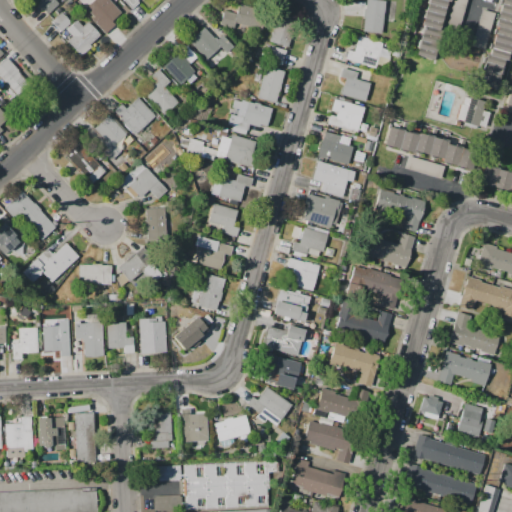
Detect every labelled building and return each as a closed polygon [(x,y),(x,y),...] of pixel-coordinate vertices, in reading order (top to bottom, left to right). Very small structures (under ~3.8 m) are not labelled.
[(54,0),(58,4),(48,13),(36,0),(54,0)] [(91,0),(108,0),(121,13),(111,21),(114,25),(104,34),(91,19),(93,17),(84,7),(91,0)] [(136,0),(135,1),(138,4),(131,10),(121,0),(136,0)] [(365,0),(375,0),(385,1),(382,33),(362,31),(365,0)] [(420,25),(426,0),(449,0),(449,1),(446,0),(438,30),(440,30),(432,60),(414,55),(422,25),(420,25)] [(501,0),(508,0),(511,1),(511,43),(506,63),(503,62),(494,91),(477,85),(486,55),(488,56),(497,28),(493,27),(501,0)] [(220,26),(236,31),(238,25),(262,33),(268,14),(240,5),(236,15),(225,11),(220,26)] [(70,22),(60,32),(50,22),(61,12),(70,22)] [(278,16),(269,43),(289,49),(297,22),(278,16)] [(99,35),(89,44),(91,47),(79,57),(65,41),(71,36),(65,29),(76,19),(82,26),(87,22),(99,35)] [(192,42),(208,61),(222,48),(227,55),(235,48),(224,36),(219,41),(216,38),(214,40),(205,30),(192,42)] [(358,36),(381,43),(374,69),(345,61),(348,49),(354,51),(358,36)] [(185,45),(196,57),(188,65),(194,72),(180,85),(163,67),(185,45)] [(263,60),(279,65),(284,50),(268,45),(263,60)] [(0,77),(0,60),(5,56),(14,66),(17,70),(15,71),(27,84),(15,94),(0,77)] [(341,67),(339,77),(345,79),(341,95),(364,101),(369,83),(355,79),(357,72),(341,67)] [(267,68),(258,100),(277,105),(286,73),(267,68)] [(158,69),(169,81),(163,87),(177,102),(163,115),(142,93),(154,81),(150,76),(158,69)] [(503,107),(511,108),(511,87),(507,87),(503,107)] [(154,116),(134,135),(112,113),(121,104),(125,108),(136,98),(154,116)] [(472,98),(487,103),(480,127),(465,123),(472,98)] [(334,99),(363,107),(356,132),(327,123),(329,114),(335,116),(336,112),(330,111),(334,99)] [(273,111),(268,129),(261,127),(261,129),(251,127),(252,123),(245,121),(250,104),(273,111)] [(0,109),(8,118),(0,125),(0,127),(2,130),(0,132),(0,109)] [(124,134),(113,145),(120,151),(110,161),(83,133),(80,136),(70,126),(79,117),(88,126),(91,123),(95,128),(107,116),(124,134)] [(386,128),(415,136),(416,133),(448,142),(447,146),(474,153),(469,171),(441,163),(442,159),(413,150),(412,155),(381,146),(386,128)] [(324,131),(317,156),(346,164),(351,147),(338,143),(340,136),(324,131)] [(233,136),(226,161),(255,170),(258,161),(252,159),(257,142),(233,136)] [(188,137),(204,142),(200,155),(185,151),(188,137)] [(65,156),(79,142),(92,155),(95,152),(103,160),(98,164),(105,171),(92,184),(65,156)] [(139,161),(160,183),(167,175),(175,183),(149,208),(129,186),(125,190),(117,182),(139,161)] [(317,161),(312,179),(323,182),(320,190),(341,196),(346,181),(351,182),(354,172),(317,161)] [(482,166),(477,182),(503,191),(504,188),(511,190),(511,171),(511,175),(482,166)] [(216,197),(221,178),(237,183),(239,176),(253,181),(251,189),(246,188),(241,205),(216,197)] [(380,189),(425,202),(416,234),(402,230),(405,218),(374,209),(380,189)] [(23,192),(53,226),(39,239),(8,205),(23,192)] [(342,203),(335,225),(331,224),(329,228),(301,220),(305,206),(302,204),(305,193),(323,198),(324,196),(339,200),(339,202),(342,203)] [(241,231),(233,228),(237,213),(215,206),(209,223),(224,227),(222,235),(238,240),(241,231)] [(145,208),(166,207),(168,239),(147,240),(146,230),(145,230),(145,222),(146,222),(145,208)] [(4,254),(0,249),(0,217),(3,215),(13,226),(15,225),(25,236),(4,254)] [(303,227),(328,233),(322,252),(308,248),(306,254),(291,249),(293,241),(299,243),(303,227)] [(400,233),(415,238),(406,268),(358,254),(364,235),(397,244),(400,233)] [(50,282),(37,268),(33,273),(27,267),(46,248),(51,253),(53,252),(54,253),(65,243),(77,256),(50,282)] [(218,243),(215,251),(202,248),(197,264),(221,271),(225,256),(233,258),(236,248),(218,243)] [(485,244),(511,251),(511,274),(479,265),(485,244)] [(117,267),(127,258),(126,257),(133,251),(134,252),(143,245),(155,260),(129,281),(117,267)] [(289,258),(286,267),(292,268),(288,284),(311,291),(318,265),(304,261),(303,262),(289,258)] [(78,264),(92,265),(92,263),(101,264),(101,265),(109,265),(109,284),(77,283),(78,264)] [(353,265),(365,269),(365,268),(389,275),(389,276),(402,280),(393,310),(380,306),(384,295),(354,286),(351,296),(344,293),(353,265)] [(206,274),(224,279),(219,296),(211,293),(208,304),(198,301),(206,274)] [(466,277),(511,290),(511,319),(502,317),(503,313),(478,306),(476,315),(457,310),(466,277)] [(281,289),(274,313),(302,322),(310,297),(281,289)] [(341,301),(351,304),(348,313),(376,321),(379,311),(391,314),(382,344),(370,340),(370,342),(359,339),(359,337),(333,329),(341,301)] [(458,314),(471,318),(469,328),(499,336),(494,355),(450,343),(458,314)] [(172,335),(197,315),(209,331),(183,351),(172,335)] [(138,318),(164,317),(165,352),(139,353),(138,318)] [(10,319),(33,318),(34,327),(35,327),(37,352),(22,353),(22,358),(12,358),(10,319)] [(102,355),(84,356),(83,343),(82,343),(82,339),(73,339),(73,323),(101,322),(102,355)] [(105,323),(124,322),(125,337),(132,337),(133,352),(123,352),(123,347),(106,348),(105,323)] [(287,325),(304,330),(297,355),(261,345),(266,326),(285,331),(287,325)] [(42,351),(41,327),(59,327),(59,341),(71,341),(71,356),(58,356),(58,351),(42,351)] [(334,342),(328,363),(359,372),(356,382),(370,386),(379,355),(334,342)] [(447,353),(438,384),(452,388),(455,377),(485,386),(491,366),(447,353)] [(276,356),(310,366),(302,392),(275,384),(277,376),(271,374),(276,356)] [(266,387),(292,406),(277,426),(245,403),(251,395),(256,399),(266,387)] [(321,387),(314,408),(360,422),(369,392),(356,388),(353,399),(334,394),(334,391),(321,387)] [(425,398),(420,414),(439,419),(444,404),(425,398)] [(464,405),(456,433),(479,440),(488,411),(464,405)] [(179,408),(189,408),(189,414),(206,414),(207,440),(181,441),(179,408)] [(169,409),(149,410),(150,448),(167,447),(167,441),(170,441),(169,409)] [(93,412),(94,463),(76,463),(74,412),(93,412)] [(212,424),(218,442),(249,433),(244,415),(231,418),(231,417),(222,419),(223,421),(212,424)] [(4,424),(20,423),(20,417),(30,417),(31,451),(22,452),(22,447),(5,448),(4,424)] [(36,419),(63,418),(64,449),(53,450),(53,446),(41,447),(41,445),(37,445),(36,419)] [(309,420),(303,440),(308,441),(308,443),(332,450),(333,448),(338,449),(335,460),(349,464),(358,434),(309,420)] [(420,436),(477,453),(471,475),(414,459),(420,436)] [(297,457),(308,461),(307,466),(332,474),(333,469),(345,473),(338,498),(325,494),(325,496),(303,489),(303,488),(289,483),(297,457)] [(276,471),(275,459),(254,461),(254,472),(276,471)] [(267,506),(265,461),(182,464),(182,472),(179,472),(179,464),(152,465),(152,481),(184,480),(184,494),(153,496),(153,511),(182,510),(181,505),(184,505),(184,509),(267,506)] [(408,464),(402,484),(468,504),(474,483),(408,464)] [(511,467),(503,465),(498,484),(511,487),(511,467)] [(490,511),(496,488),(482,485),(477,510),(486,511),(490,511)] [(0,511),(0,491),(94,487),(95,511),(0,511)] [(454,511),(401,497),(397,511),(454,511)] [(310,511),(313,502),(337,509),(336,511),(277,511),(280,504),(310,511)]
